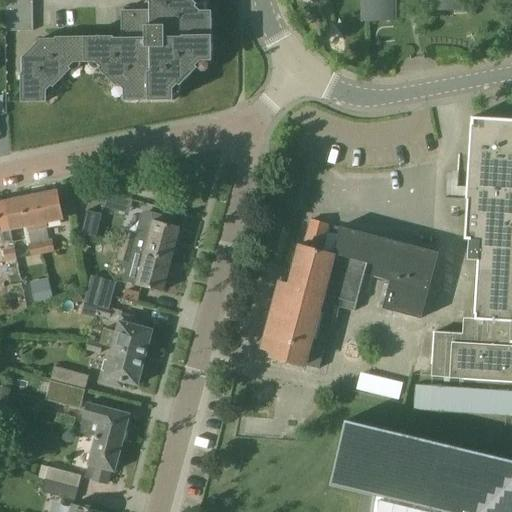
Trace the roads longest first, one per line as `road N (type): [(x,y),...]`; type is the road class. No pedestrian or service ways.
road 1 (residential): [(157,511),(257,123)]
road 2 (residential): [(257,123),(0,175)]
road 3 (residential): [(511,75),(377,99),(344,94),(298,69)]
